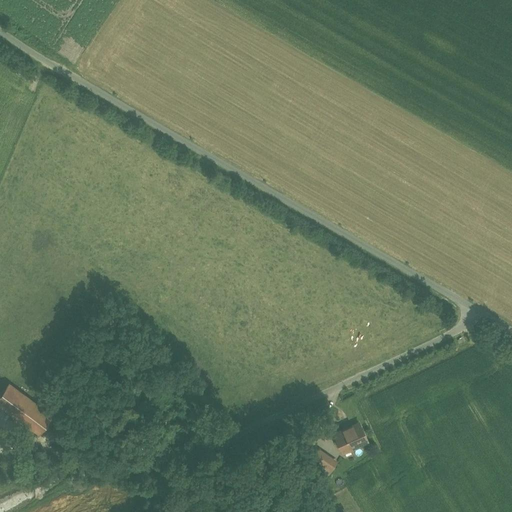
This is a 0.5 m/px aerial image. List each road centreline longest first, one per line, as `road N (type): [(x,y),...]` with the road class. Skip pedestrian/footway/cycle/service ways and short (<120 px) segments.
road 1 (unclassified): [(475,311),(0,34)]
road 2 (unclassified): [(475,311),(458,332),(242,434),(131,511)]
